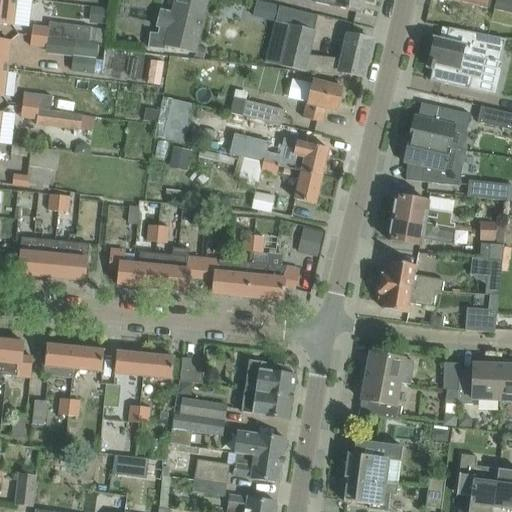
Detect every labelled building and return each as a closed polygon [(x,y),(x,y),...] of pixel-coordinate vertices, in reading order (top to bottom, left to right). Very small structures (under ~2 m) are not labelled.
[(14,0),(0,0),(0,25),(11,27),(14,0)] [(174,0),(164,50),(195,57),(207,0),(174,0)] [(314,0),(313,4),(360,15),(363,0),(314,0)] [(444,0),(458,3),(486,9),(487,0),(444,0)] [(511,0),(496,0),(494,10),(511,14),(511,0)] [(280,8),(277,23),(289,26),(280,67),(304,73),(340,77),(341,74),(362,79),(363,75),(364,72),(366,61),(367,58),(369,49),(370,45),(370,44),(371,41),(347,35),(341,60),(308,57),(314,32),(318,17),(293,11),(280,8)] [(48,39),(75,41),(87,42),(89,28),(48,23),(48,29),(32,27),(31,37),(44,39),(48,39)] [(430,82),(469,91),(472,78),(480,80),(484,63),(485,63),(486,60),(500,63),(505,41),(448,30),(445,43),(433,40),(430,51),(431,51),(427,67),(431,68),(430,71),(432,71),(430,82)] [(47,49),(48,39),(44,39),(31,37),(29,46),(47,49)] [(0,40),(0,69),(6,70),(9,42),(0,40)] [(87,42),(75,41),(71,73),(96,75),(98,44),(87,42)] [(312,81),(303,120),(322,124),(325,110),(337,113),(343,89),(312,81)] [(49,110),(51,98),(24,94),(22,106),(49,110)] [(233,98),(229,114),(241,117),(245,101),(233,98)] [(171,100),(163,139),(183,144),(192,105),(171,100)] [(241,117),(243,117),(281,126),(285,111),(245,101),(241,117)] [(414,117),(409,141),(449,150),(454,128),(467,131),(470,116),(421,104),(418,118),(414,117)] [(49,110),(22,106),(20,119),(36,121),(35,125),(80,132),(81,116),(67,114),(49,112),(49,110)] [(511,115),(480,108),(476,124),(511,132),(511,115)] [(145,109),(143,122),(156,124),(158,112),(145,109)] [(449,150),(409,141),(403,164),(407,165),(405,182),(459,188),(461,176),(444,172),(449,150)] [(328,150),(309,146),(306,145),(295,142),(292,157),(288,170),(299,173),(322,179),(328,150)] [(28,189),(28,187),(48,190),(50,171),(57,172),(59,152),(30,148),(30,149),(12,146),(10,156),(29,158),(26,176),(13,175),(11,187),(28,189)] [(174,148),(169,168),(186,172),(191,152),(174,148)] [(278,167),(280,158),(264,154),(262,164),(277,168),(278,167)] [(275,178),(277,168),(262,164),(255,163),(242,160),(239,175),(238,179),(257,183),(259,174),(275,178)] [(322,179),(299,173),(293,201),(315,206),(322,179)] [(466,198),(479,200),(506,203),(508,186),(468,182),(466,198)] [(255,193),(251,209),(270,214),(274,197),(255,193)] [(47,212),(57,213),(59,197),(48,196),(47,212)] [(59,197),(57,213),(68,214),(69,197),(59,197)] [(395,198),(391,220),(453,230),(454,225),(449,224),(451,216),(427,212),(428,204),(395,198)] [(127,224),(137,225),(138,208),(128,207),(127,224)] [(453,230),(391,220),(387,241),(421,247),(422,240),(451,245),(453,230)] [(480,224),(479,233),(504,234),(505,225),(480,224)] [(145,242),(156,243),(158,227),(147,226),(145,242)] [(158,227),(156,243),(167,244),(169,228),(158,227)] [(311,232),(305,255),(317,258),(322,235),(311,232)] [(489,245),(487,261),(501,262),(504,234),(479,233),(479,242),(495,243),(495,245),(489,245)] [(241,252),(252,253),(254,237),(243,236),(241,252)] [(254,237),(252,253),(263,254),(265,238),(254,237)] [(17,276),(34,277),(38,239),(21,238),(17,276)] [(34,277),(51,279),(55,241),(38,239),(34,277)] [(51,279),(68,281),(72,242),(55,241),(51,279)] [(72,242),(68,281),(85,282),(89,244),(72,242)] [(190,279),(201,280),(203,261),(187,259),(188,250),(173,248),(172,256),(174,256),(170,291),(188,293),(190,279)] [(116,285),(135,287),(137,265),(132,265),(134,256),(125,255),(125,253),(110,251),(108,271),(118,272),(116,285)] [(135,287),(152,289),(156,255),(139,253),(138,266),(137,265),(135,287)] [(152,289),(170,291),(174,256),(172,256),(156,255),(152,289)] [(211,295),(230,297),(233,263),(219,261),(219,262),(203,261),(201,280),(213,281),(211,295)] [(487,261),(484,296),(497,297),(501,262),(487,261)] [(230,297),(247,299),(251,265),(233,263),(230,297)] [(380,285),(435,294),(441,295),(443,282),(414,277),(416,267),(410,266),(390,263),(389,270),(383,269),(380,285)] [(247,299),(265,300),(268,266),(251,265),(247,299)] [(268,266),(265,300),(283,302),(284,289),(295,291),(299,271),(285,268),(268,266)] [(435,294),(380,285),(377,302),(383,303),(382,310),(407,314),(409,305),(433,309),(435,294)] [(466,309),(464,332),(486,333),(493,334),(494,334),(494,332),(496,312),(497,297),(488,297),(487,311),(472,310),(466,309)] [(5,342),(2,376),(30,379),(32,359),(22,358),(24,344),(5,342)] [(75,369),(76,349),(46,346),(43,375),(72,379),(73,369),(75,369)] [(103,352),(76,349),(75,369),(101,372),(103,352)] [(114,373),(143,376),(146,356),(116,353),(114,373)] [(364,363),(361,377),(400,384),(410,386),(410,385),(409,385),(413,363),(404,361),(370,354),(368,364),(364,363)] [(146,356),(143,376),(171,379),(173,359),(146,356)] [(182,359),(179,383),(201,385),(204,362),(182,359)] [(245,383),(244,392),(292,399),(295,377),(291,376),(292,372),(288,368),(249,362),(245,383)] [(472,401),(499,402),(501,362),(484,362),(484,366),(473,365),(473,372),(459,372),(458,372),(458,392),(457,392),(457,406),(472,406),(472,401)] [(511,362),(501,362),(499,402),(511,402),(511,362)] [(443,390),(457,392),(458,392),(458,372),(459,372),(460,365),(443,364),(443,390)] [(400,384),(361,377),(358,392),(362,392),(358,417),(366,418),(366,416),(398,422),(400,414),(399,414),(401,408),(396,407),(400,384)] [(292,399),(244,392),(243,401),(242,413),(288,421),(292,399)] [(173,414),(201,418),(201,417),(225,421),(227,406),(181,399),(180,404),(174,403),(173,414)] [(57,415),(68,417),(69,401),(59,400),(57,415)] [(31,425),(43,426),(45,403),(34,401),(31,425)] [(69,401),(68,417),(78,418),(80,402),(69,401)] [(128,407),(127,422),(127,423),(138,424),(139,408),(128,407)] [(150,409),(139,408),(138,424),(149,425),(150,409)] [(11,438),(23,439),(26,415),(13,414),(11,438)] [(173,414),(170,430),(198,434),(222,438),(225,421),(201,417),(201,418),(173,414)] [(237,447),(235,456),(282,463),(286,440),(239,433),(237,447)] [(347,454),(344,479),(397,485),(402,448),(355,442),(353,456),(348,455),(347,454)] [(147,460),(114,455),(113,464),(146,469),(147,460)] [(282,463),(235,456),(234,464),(232,477),(279,484),(282,463)] [(491,511),(497,470),(475,468),(476,458),(461,456),(456,494),(470,495),(467,511),(491,511)] [(196,461),(193,482),(226,487),(229,466),(196,461)] [(511,511),(511,472),(497,470),(491,511),(511,511)] [(17,507),(33,509),(37,478),(21,476),(17,507)] [(397,485),(344,479),(347,480),(346,486),(345,486),(343,502),(370,506),(369,510),(380,511),(386,511),(389,495),(395,496),(396,486),(397,486),(397,485)] [(425,508),(441,510),(444,482),(429,480),(425,508)] [(226,487),(193,482),(191,493),(224,497),(226,487)] [(228,496),(226,511),(274,511),(276,504),(228,496)]
